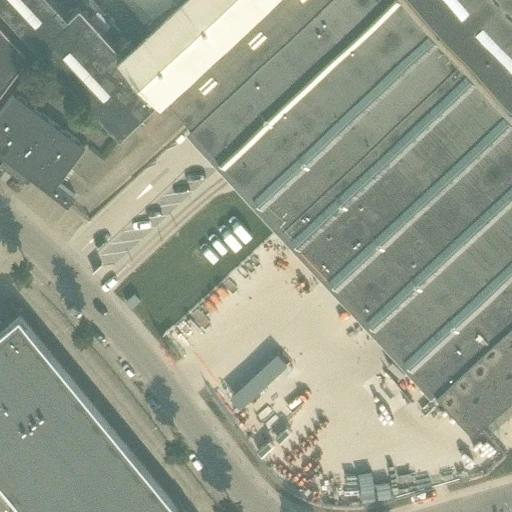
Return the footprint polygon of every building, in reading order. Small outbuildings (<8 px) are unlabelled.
[(0,0),(0,3),(122,134),(153,105),(115,64),(127,54),(120,47),(122,46),(81,3),(69,14),(55,0),(0,0)] [(126,0),(147,22),(122,46),(120,47),(127,54),(115,64),(153,105),(163,95),(264,0),(126,0)] [(264,0),(163,95),(190,124),(323,0),(264,0)] [(437,386),(438,385),(474,424),(511,388),(511,117),(511,118),(468,74),(399,0),(323,0),(190,124),(208,143),(209,142),(437,386)] [(511,0),(417,0),(511,100),(511,0)] [(0,94),(29,56),(0,23),(0,94)] [(14,91),(0,110),(0,151),(69,203),(75,194),(58,181),(85,145),(14,91)] [(0,476),(29,511),(220,511),(133,405),(111,423),(21,312),(0,328),(0,476)]
